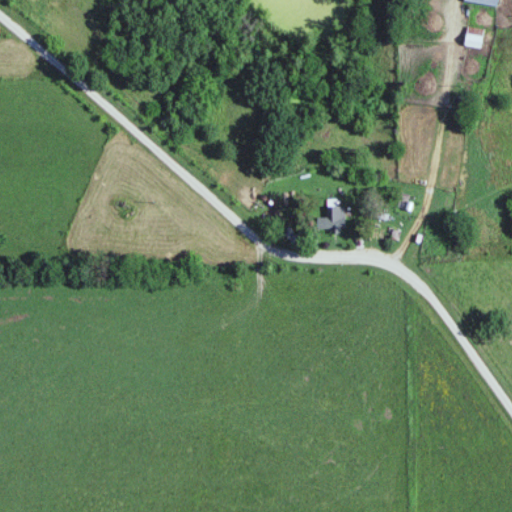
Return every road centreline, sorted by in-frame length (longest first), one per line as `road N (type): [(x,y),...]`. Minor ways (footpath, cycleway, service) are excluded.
road 1 (residential): [(511,401),(426,275),(372,249),(294,253),(0,5)]
road 2 (residential): [(400,260),(442,149),(460,1)]
